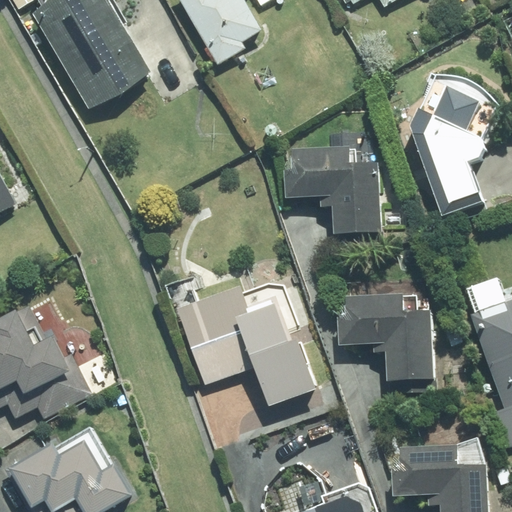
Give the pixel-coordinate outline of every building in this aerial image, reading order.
[(114,0),(64,0),(41,13),(93,107),(155,73),(114,0)] [(182,0),(222,70),(251,53),(246,44),(265,34),(245,0),(182,0)] [(349,0),(355,8),(369,0),(381,0),(388,13),(410,0),(349,0)] [(502,111),(439,81),(415,131),(447,221),(490,206),(476,168),(486,164),(491,154),(502,111)] [(288,173),(289,202),(324,201),(324,212),(336,211),(337,248),(386,247),(384,170),(357,171),(357,151),(299,153),(299,172),(288,173)] [(0,211),(19,202),(0,163),(0,211)] [(501,413),(511,442),(511,303),(505,284),(467,297),(508,411),(501,413)] [(242,287),(186,307),(213,381),(262,364),(276,404),(319,389),(290,307),(253,320),(242,287)] [(409,298),(351,301),(352,321),(344,321),(345,349),(376,347),(377,356),(392,355),(394,395),(440,393),(436,315),(410,317),(409,298)] [(0,325),(2,329),(0,329),(0,406),(0,407),(13,401),(20,414),(41,404),(48,418),(96,394),(75,352),(70,354),(60,334),(51,338),(35,305),(0,322),(0,325)] [(59,440),(10,469),(35,511),(109,511),(141,493),(122,460),(110,467),(92,438),(67,453),(59,440)] [(461,450),(405,452),(406,474),(398,474),(399,500),(431,499),(432,509),(445,509),(445,511),(492,511),(491,470),(462,471),(461,450)] [(323,511),(369,511),(365,498),(323,511)]
